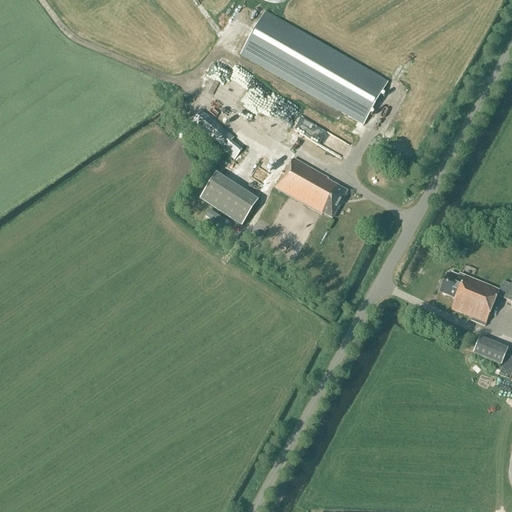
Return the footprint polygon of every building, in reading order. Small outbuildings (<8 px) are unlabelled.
[(264,13),(240,56),(363,126),(387,83),(264,13)] [(210,79),(265,106),(275,85),(220,58),(210,79)] [(230,142),(233,139),(201,112),(192,123),(225,149),(223,151),(234,160),(241,151),(230,142)] [(301,117),(295,128),(329,147),(343,155),(346,151),(345,150),(348,145),(342,141),(301,117)] [(286,168),(274,189),(321,215),(322,214),(332,219),(346,193),(337,187),(327,181),(328,180),(293,160),(288,169),(286,168)] [(242,228),(258,202),(216,175),(200,200),(242,228)] [(447,275),(439,294),(455,300),(451,310),(472,319),(471,322),(484,328),(497,297),(511,303),(511,280),(510,286),(502,283),(499,292),(459,275),(458,277),(449,273),(448,276),(447,275)] [(472,355),(500,366),(507,350),(479,339),(472,355)]
